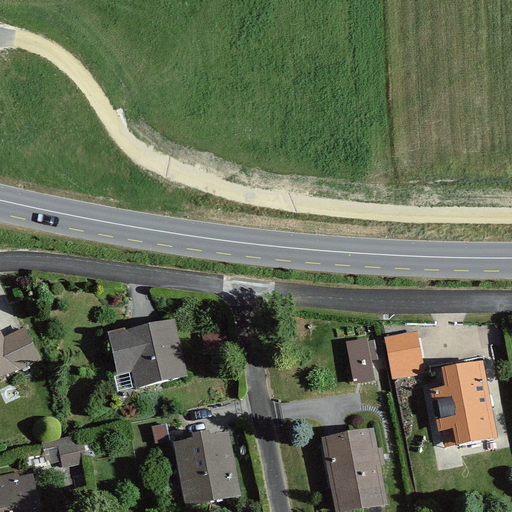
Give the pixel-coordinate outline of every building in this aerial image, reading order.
[(175,321),(108,336),(117,376),(132,373),(135,390),(188,378),(175,321)] [(0,328),(0,380),(42,360),(26,326),(4,337),(0,328)] [(206,353),(229,348),(226,331),(202,336),(206,353)] [(384,339),(392,380),(425,373),(418,333),(384,339)] [(345,342),(353,384),(375,379),(370,337),(345,342)] [(497,440),(484,363),(441,370),(444,388),(431,391),(438,433),(442,432),(445,449),(497,440)] [(229,434),(173,445),(186,508),(241,498),(229,434)] [(387,511),(373,434),(318,444),(330,511),(387,511)] [(17,473),(0,477),(0,511),(40,511),(33,475),(18,478),(17,473)]
